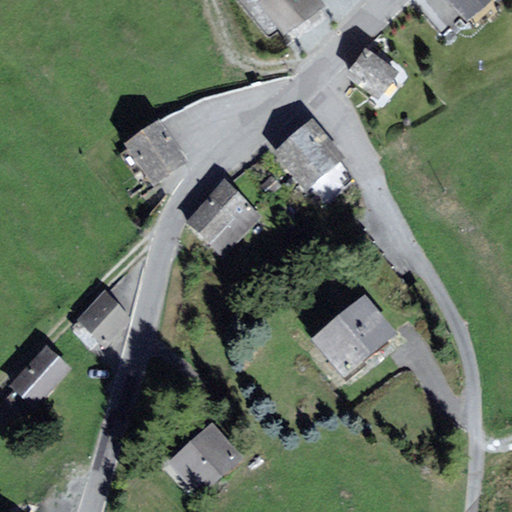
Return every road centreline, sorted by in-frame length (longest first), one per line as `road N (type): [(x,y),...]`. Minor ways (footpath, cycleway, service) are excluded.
road 1 (tertiary): [(389,0),(229,151),(168,230),(91,511)]
road 2 (track): [(168,230),(0,392)]
